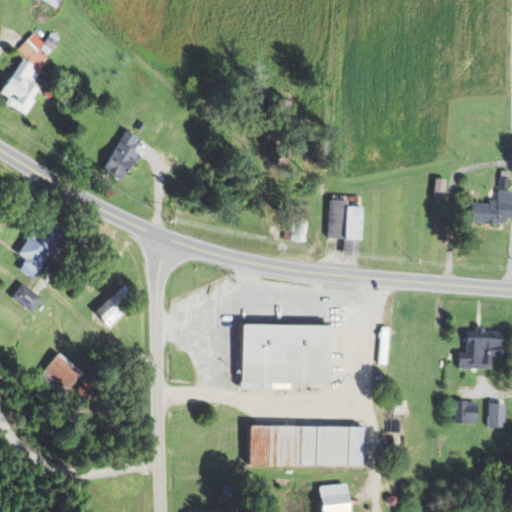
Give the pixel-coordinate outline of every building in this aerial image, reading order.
[(18,49),(39,70),(49,60),(45,56),(61,41),(53,32),(43,41),(34,32),(18,49)] [(25,114),(41,90),(33,84),(41,71),(22,59),(1,92),(9,97),(6,102),(25,114)] [(170,153),(193,163),(197,153),(192,151),(195,144),(185,140),(182,146),(173,143),(179,130),(163,123),(154,143),(171,151),(170,153)] [(142,139),(127,129),(103,167),(124,180),(140,153),(135,150),(142,139)] [(473,202),(472,222),(511,222),(511,190),(509,190),(509,170),(499,170),(499,202),(473,202)] [(434,197),(445,199),(447,179),(437,178),(434,197)] [(364,207),(348,206),(348,200),(329,200),(328,238),(363,239),(364,207)] [(18,254),(25,259),(22,263),(35,273),(67,234),(48,217),(18,254)] [(43,299),(22,283),(11,297),(32,313),(43,299)] [(108,326),(127,313),(120,302),(131,294),(127,287),(96,309),(108,326)] [(329,384),(330,326),(243,325),(242,389),(291,390),(291,384),(329,384)] [(459,369),(491,369),(491,357),(504,357),(504,332),(485,332),(485,329),(467,329),(467,352),(459,352),(459,369)] [(81,372),(56,353),(44,369),(70,387),(81,372)] [(478,401),(454,401),(454,423),(478,423),(478,401)] [(506,404),(488,403),(487,427),(506,428),(506,404)] [(364,465),(365,426),(251,424),(251,455),(247,455),(246,463),(364,465)] [(349,511),(350,484),(323,483),(322,511),(349,511)]
